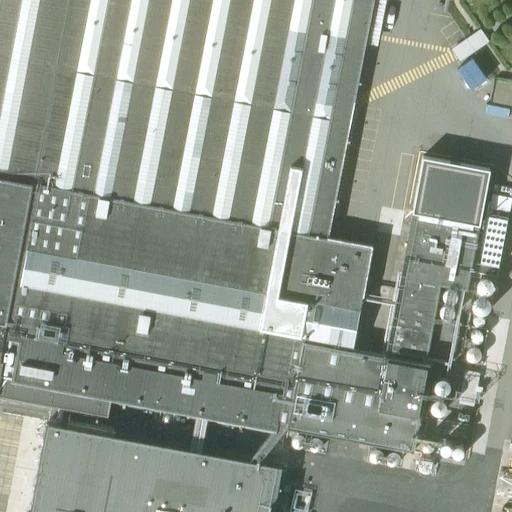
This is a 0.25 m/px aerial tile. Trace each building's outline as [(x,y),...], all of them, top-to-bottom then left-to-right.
[(328,237),(373,0),(0,0),(0,395),(108,416),(112,395),(286,428),(413,451),(430,365),(353,351),(363,296),(373,246),(328,237)] [(492,102),(511,106),(511,83),(497,80),(492,102)] [(485,196),(449,189),(446,212),(481,218),(485,196)] [(435,318),(440,285),(467,290),(480,222),(412,210),(387,349),(428,357),(453,361),(460,323),(435,318)] [(476,276),(498,280),(505,233),(491,231),(493,225),(486,224),(476,276)] [(495,290),(496,287),(496,285),(494,282),(493,280),(490,279),(488,278),(485,279),(483,280),(481,282),(480,284),(479,287),(480,289),(481,292),(483,294),(486,295),(489,295),(491,294),(494,292),(495,290)] [(452,302),(454,302),(457,302),(459,301),(460,300),(461,298),(462,295),(461,293),(460,291),(459,290),(457,289),(455,288),(453,289),(451,290),(449,292),(448,294),(448,296),(449,298),(450,300),(452,302)] [(491,307),(492,304),(492,302),(491,299),(489,297),(486,296),(484,296),(481,296),(479,297),(477,299),(476,301),(475,304),(476,306),(477,309),(479,311),(482,312),(485,312),(487,311),(490,310),(491,307)] [(449,316),(451,317),(453,317),(455,316),(457,314),(458,312),(458,310),(458,308),(457,306),(455,304),(454,303),(451,303),(449,303),(447,305),(446,306),(445,309),(445,311),(445,313),(447,315),(449,316)] [(486,326),(487,324),(487,322),(486,320),(485,319),(484,318),(482,318),(480,318),(479,318),(477,319),(477,321),(476,323),(476,324),(477,326),(478,327),(480,328),(482,328),(484,328),(485,327),(486,326)] [(485,339),(485,337),(485,335),(484,333),(483,332),(481,331),(479,330),(476,331),(475,332),(473,334),(472,336),(472,338),(473,340),(474,342),(476,343),(478,343),(480,343),(482,342),(483,341),(485,339)] [(481,359),(482,356),(481,354),(481,352),(479,350),(477,349),(475,349),(473,349),(471,350),(470,351),(468,353),(468,355),(468,357),(469,359),(471,361),(473,362),(475,362),(477,362),(479,360),(481,359)] [(464,371),(458,404),(473,407),(480,374),(464,371)] [(454,386),(454,383),(454,381),(453,378),(451,376),(448,375),(445,375),(442,375),(440,377),(438,379),(437,382),(437,385),(439,388),(440,390),(443,391),(445,392),(448,392),(451,390),(453,388),(454,386)] [(449,409),(450,406),(450,403),(448,401),(446,399),(443,397),(440,397),(438,398),(435,399),(433,402),(433,405),(433,408),(434,411),(436,413),(438,414),(441,414),(444,414),(446,413),(448,411),(449,409)] [(468,425),(426,417),(423,433),(465,440),(468,425)] [(30,511),(273,511),(283,466),(47,422),(30,511)] [(303,449),(306,448),(308,448),(310,446),(311,444),(312,441),(312,438),(310,436),(308,434),(306,433),(303,433),(301,434),(299,435),(297,437),(296,440),(296,442),(297,445),(299,447),(301,448),(303,449)] [(322,452),(325,451),(327,450),(329,449),(330,447),(331,444),(330,441),(329,439),(327,437),(325,436),(322,436),(320,437),(318,438),(316,440),(315,443),(315,445),(316,448),(318,450),(320,451),(322,452)] [(427,450),(429,451),(432,451),(434,450),(435,449),(436,447),(437,445),(437,443),(436,441),(434,439),(432,438),(430,438),(428,438),(426,439),(425,441),(424,443),(424,445),(424,447),(425,449),(427,450)] [(452,451),(452,450),(452,448),(452,446),(450,445),(449,444),(447,443),(445,444),(443,445),(442,446),(441,448),(441,450),(442,452),(443,453),(444,454),(446,455),(448,455),(450,454),(451,453),(452,451)] [(465,455),(465,453),(465,451),(465,449),(463,448),(462,447),(460,446),(458,447),(457,447),(455,449),(454,450),(454,452),(454,454),(455,455),(457,457),(458,457),(460,458),(462,457),(464,456),(465,455)] [(381,463),(384,463),(386,462),(388,460),(389,458),(390,455),(390,453),(388,451),(386,449),(384,448),(381,447),(379,448),(377,450),(375,452),(374,454),(374,456),(375,459),(377,461),(379,462),(381,463)] [(399,467),(401,467),(403,466),(405,464),(407,462),(407,459),(407,457),(406,454),(404,453),(401,451),(399,451),(396,452),(394,453),(392,455),(392,458),(392,460),(392,463),(394,465),(396,466),(399,467)] [(428,472),(431,472),(433,471),(435,469),(436,467),(437,464),(436,462),(435,459),(433,458),(431,457),(428,456),(426,457),(424,458),(422,460),(421,463),(421,465),(422,468),(424,470),(426,471),(428,472)]
